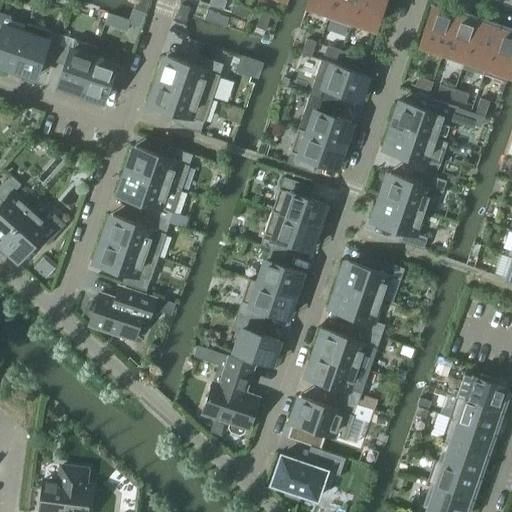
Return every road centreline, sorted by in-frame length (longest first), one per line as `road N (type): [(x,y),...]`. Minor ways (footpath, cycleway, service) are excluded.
road 1 (residential): [(246,478),(413,0)]
road 2 (residential): [(58,313),(246,478)]
road 3 (residential): [(123,129),(58,313)]
road 4 (residential): [(165,0),(123,129)]
road 5 (residential): [(123,129),(0,85)]
